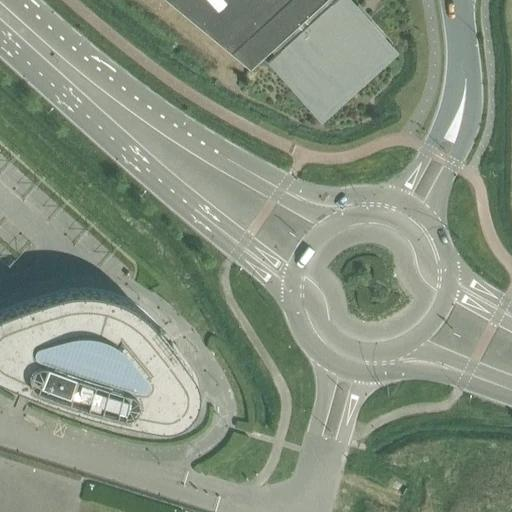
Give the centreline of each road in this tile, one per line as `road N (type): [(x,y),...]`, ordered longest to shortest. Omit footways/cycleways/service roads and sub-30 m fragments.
road 1 (unclassified): [(277,511),(0,430)]
road 2 (secondary): [(0,33),(189,203)]
road 3 (secondary): [(218,152),(167,121),(17,0)]
road 4 (secondary): [(396,198),(310,193),(218,152)]
road 5 (secondary): [(364,373),(428,370),(511,398)]
road 6 (secondary): [(189,203),(198,223),(292,301)]
road 7 (secondary): [(336,222),(235,172),(218,152)]
road 8 (secondary): [(189,203),(295,277)]
road 9 (unclassified): [(456,122),(465,78),(455,0)]
